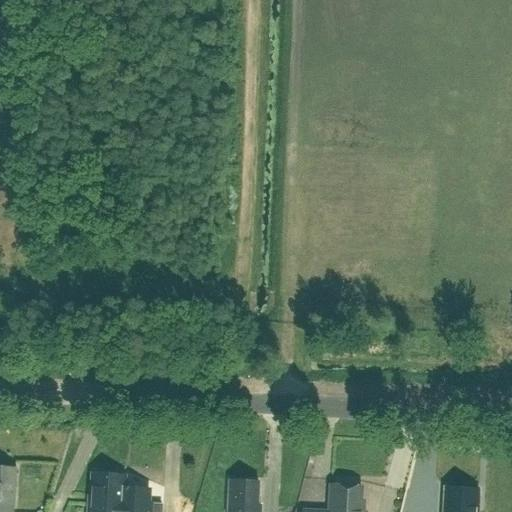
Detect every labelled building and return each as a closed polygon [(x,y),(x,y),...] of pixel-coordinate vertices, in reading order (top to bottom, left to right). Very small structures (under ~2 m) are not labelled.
[(0,511),(12,511),(15,470),(0,468),(0,511)] [(121,511),(123,489),(124,477),(92,475),(91,497),(88,497),(86,511),(121,511)] [(259,511),(260,506),(257,506),(258,483),(229,482),(226,511),(259,511)] [(362,511),(362,510),(359,510),(360,488),(330,487),(328,511),(362,511)] [(161,511),(161,506),(150,505),(150,504),(147,504),(148,490),(123,489),(121,511),(161,511)] [(473,511),(475,492),(478,492),(478,491),(445,489),(443,511),(473,511)]
